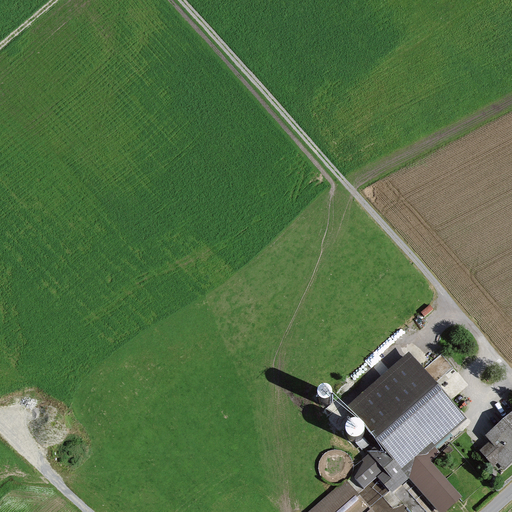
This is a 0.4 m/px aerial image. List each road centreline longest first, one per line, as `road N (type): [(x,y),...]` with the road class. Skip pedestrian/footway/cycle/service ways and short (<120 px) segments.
road 1 (track): [(89,511),(0,430),(0,52),(63,0)]
road 2 (track): [(511,369),(180,0)]
